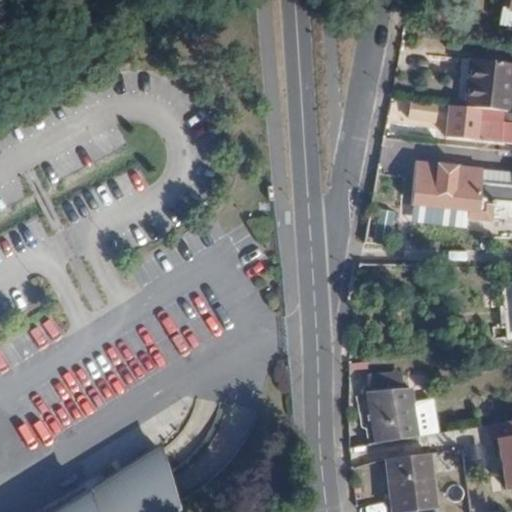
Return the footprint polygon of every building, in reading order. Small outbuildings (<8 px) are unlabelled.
[(511,0),(508,0),(506,9),(499,7),(495,28),(511,31),(511,0)] [(471,61),(464,108),(505,112),(508,93),(511,69),(511,67),(471,61)] [(464,108),(451,107),(448,138),(508,145),(511,114),(505,112),(464,108)] [(482,171),(417,165),(412,206),(477,213),(476,219),(494,220),(497,201),(511,202),(511,187),(481,184),(482,171)] [(367,378),(369,392),(398,389),(396,374),(367,378)] [(367,393),(375,446),(418,438),(410,387),(398,389),(369,392),(367,393)] [(490,441),(497,440),(506,492),(511,491),(511,422),(487,427),(490,441)] [(165,511),(171,509),(161,478),(153,455),(62,511),(165,511)] [(424,456),(400,459),(386,460),(390,511),(411,511),(430,510),(424,456)]
